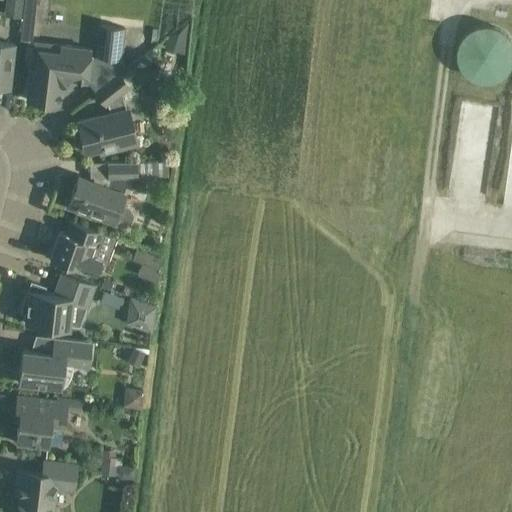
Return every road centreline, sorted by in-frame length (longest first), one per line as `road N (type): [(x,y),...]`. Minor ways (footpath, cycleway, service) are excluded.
road 1 (residential): [(283,467),(196,458),(253,0)]
road 2 (residential): [(511,485),(283,467)]
